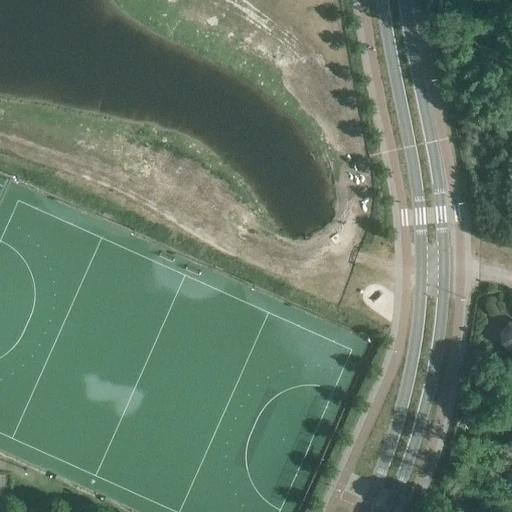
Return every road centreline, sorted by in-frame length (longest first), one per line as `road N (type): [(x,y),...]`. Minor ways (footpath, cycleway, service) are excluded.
road 1 (tertiary): [(444,268),(441,201),(406,0)]
road 2 (tertiary): [(380,0),(414,181),(420,265)]
road 3 (tertiary): [(420,265),(400,415),(364,511)]
road 4 (tertiary): [(388,511),(435,366),(444,268)]
